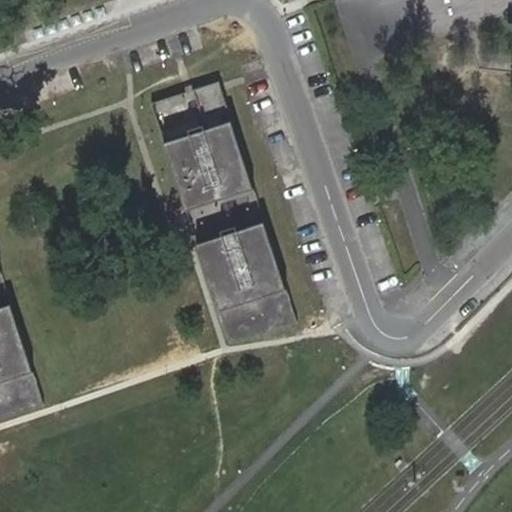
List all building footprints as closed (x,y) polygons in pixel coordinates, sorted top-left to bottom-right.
[(171,96),(175,109),(220,95),(216,82),(171,96)] [(170,97),(154,102),(158,116),(174,111),(170,97)] [(229,117),(226,106),(188,118),(192,129),(229,117)] [(174,111),(158,116),(166,138),(191,130),(184,107),(174,111)] [(166,138),(188,206),(254,185),(232,116),(229,117),(192,129),(191,130),(166,138)] [(201,247),(234,347),(298,326),(300,326),(267,225),(201,247)] [(0,423),(45,409),(13,308),(0,312),(0,423)]
